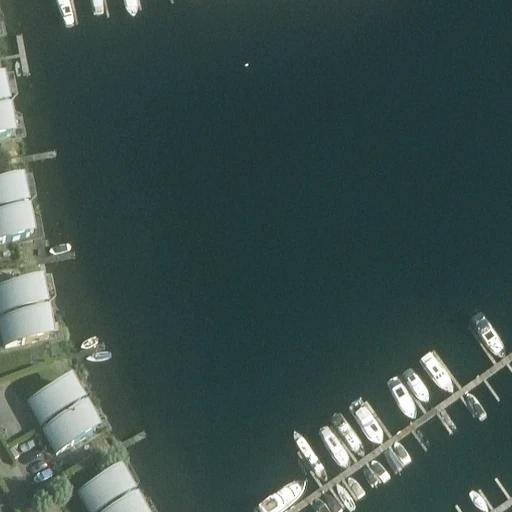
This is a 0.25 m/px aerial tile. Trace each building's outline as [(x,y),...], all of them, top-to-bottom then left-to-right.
[(0,75),(0,106),(18,103),(12,73),(0,75)] [(0,145),(26,140),(18,103),(0,106),(0,145)] [(0,180),(0,212),(37,205),(31,174),(0,180)] [(0,250),(44,242),(37,205),(0,212),(0,250)] [(17,314),(57,306),(51,276),(0,285),(0,325),(16,322),(15,318),(17,318),(17,314)] [(64,343),(57,306),(17,314),(17,318),(15,318),(16,322),(0,325),(0,328),(5,355),(64,343)] [(56,419),(92,400),(77,372),(24,401),(43,436),(58,427),(56,424),(58,423),(56,419)] [(58,427),(43,436),(58,461),(110,432),(92,400),(56,419),(58,423),(56,424),(58,427)] [(74,492),(85,511),(107,511),(106,510),(142,490),(127,463),(74,492)] [(153,511),(142,490),(106,510),(107,511),(153,511)]
